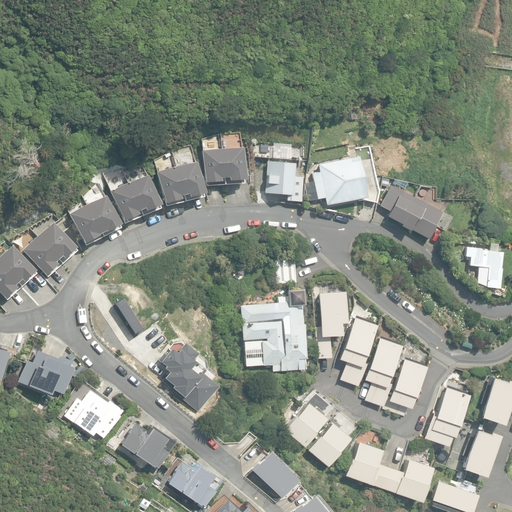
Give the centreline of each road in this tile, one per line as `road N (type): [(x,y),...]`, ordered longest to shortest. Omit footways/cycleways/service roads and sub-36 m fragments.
road 1 (residential): [(322,225),(258,214),(175,225),(93,262),(71,303),(73,333),(274,511)]
road 2 (residential): [(322,225),(335,256),(437,344),(472,358),(511,347)]
road 3 (residential): [(511,306),(485,309),(464,297),(431,256),(391,232),(322,225)]
